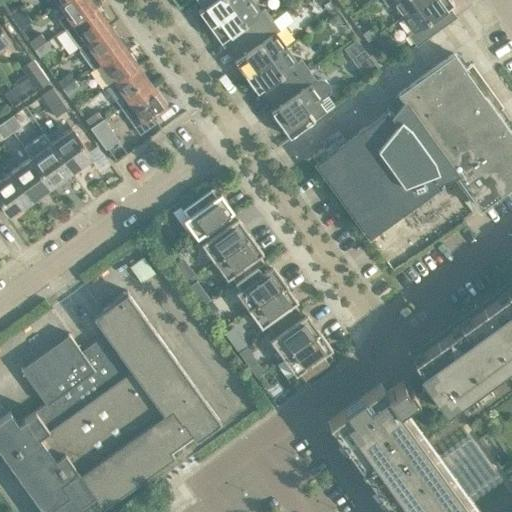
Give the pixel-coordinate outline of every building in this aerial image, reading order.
[(64,28),(95,6),(91,0),(61,0),(58,3),(65,13),(57,18),(64,28)] [(197,0),(202,6),(197,9),(209,25),(243,0),(197,0)] [(259,10),(251,0),(243,0),(209,25),(220,41),(225,37),(231,47),(272,18),(264,7),(259,10)] [(391,1),(402,16),(423,0),(383,0),(387,4),(391,1)] [(453,2),(451,0),(423,0),(402,16),(412,30),(407,33),(416,45),(456,16),(449,6),(453,2)] [(7,14),(20,31),(31,22),(19,6),(7,14)] [(95,6),(64,28),(78,47),(109,25),(95,6)] [(343,22),(337,13),(328,19),(331,24),(338,26),(343,22)] [(279,29),(272,18),(231,47),(238,57),(234,60),(245,76),(285,47),(275,32),(279,29)] [(0,47),(10,40),(0,25),(0,47)] [(109,25),(78,47),(92,67),(123,45),(109,25)] [(370,28),(363,33),(368,41),(375,35),(370,28)] [(28,41),(34,49),(46,40),(40,32),(28,41)] [(343,47),(361,72),(375,63),(357,38),(343,47)] [(34,49),(40,57),(52,48),(46,40),(34,49)] [(123,45),(92,67),(106,86),(114,81),(137,64),(123,45)] [(296,61),(285,47),(245,76),(256,91),(261,88),(268,98),(308,69),(300,58),(296,61)] [(311,154),(369,234),(440,183),(441,185),(443,183),(440,175),(452,171),(454,169),(480,205),(511,182),(511,134),(503,121),(508,117),(501,107),(487,99),(481,91),(480,87),(478,88),(453,52),(398,92),(404,100),(402,102),(394,112),(387,106),(385,107),(386,109),(327,152),(323,146),(311,154)] [(29,56),(18,64),(25,75),(35,89),(47,82),(29,56)] [(137,64),(114,81),(128,100),(151,84),(137,64)] [(324,79),(320,78),(315,79),(308,69),(268,98),(275,107),(270,110),(289,136),(325,110),(318,101),(327,94),(329,90),(329,86),(328,82),(324,79)] [(56,80),(62,88),(74,79),(69,71),(56,80)] [(25,75),(10,85),(20,100),(35,89),(25,75)] [(62,88),(68,96),(80,87),(74,79),(62,88)] [(151,84),(128,100),(120,106),(134,126),(166,103),(151,84)] [(11,106),(20,100),(10,85),(1,91),(11,106)] [(64,106),(50,86),(40,93),(54,113),(64,106)] [(84,119),(90,127),(102,118),(96,110),(84,119)] [(11,131),(20,125),(13,114),(3,121),(11,131)] [(96,135),(108,127),(102,118),(90,127),(96,135)] [(0,122),(0,134),(2,138),(11,131),(3,121),(0,122)] [(72,173),(93,157),(71,128),(50,143),(72,173)] [(41,130),(21,145),(30,158),(30,157),(52,187),(72,173),(50,143),(41,130)] [(32,202),(52,187),(30,157),(30,158),(11,172),(32,202)] [(32,202),(11,172),(0,179),(0,200),(12,217),(32,202)] [(196,236),(200,233),(229,212),(233,210),(223,196),(219,199),(211,187),(182,208),(187,215),(183,218),(196,236)] [(201,242),(213,259),(250,233),(240,220),(236,223),(229,212),(200,233),(205,239),(201,242)] [(230,274),(235,281),(263,260),(255,249),(259,247),(250,233),(213,259),(226,277),(230,274)] [(271,271),(263,260),(235,281),(239,287),(235,290),(248,307),(284,281),(275,268),(271,271)] [(264,322),(269,329),(298,308),(290,297),(294,295),(284,281),(248,307),(260,325),(264,322)] [(511,282),(411,356),(412,358),(417,364),(430,383),(468,435),(511,495),(511,282)] [(0,416),(0,449),(44,511),(82,511),(78,506),(95,494),(98,499),(191,432),(195,438),(220,420),(127,291),(128,291),(127,290),(102,308),(118,331),(85,355),(68,332),(20,366),(45,401),(17,422),(9,410),(0,416)] [(270,338),(282,356),(319,329),(309,316),(305,319),(298,308),(269,329),(274,335),(270,338)] [(319,329),(282,356),(295,373),(299,370),(304,377),(332,357),(324,345),(328,342),(319,329)] [(329,420),(327,421),(345,445),(391,509),(393,511),(472,511),(456,489),(439,466),(397,407),(416,393),(415,392),(415,391),(411,385),(410,385),(409,384),(406,386),(402,380),(400,381),(386,391),(381,384),(382,384),(381,382),(379,383),(360,397),(358,393),(340,406),(342,409),(328,419),(329,420)] [(511,511),(511,495),(468,435),(430,383),(418,392),(416,393),(397,407),(439,466),(456,489),(472,511),(511,511)]
